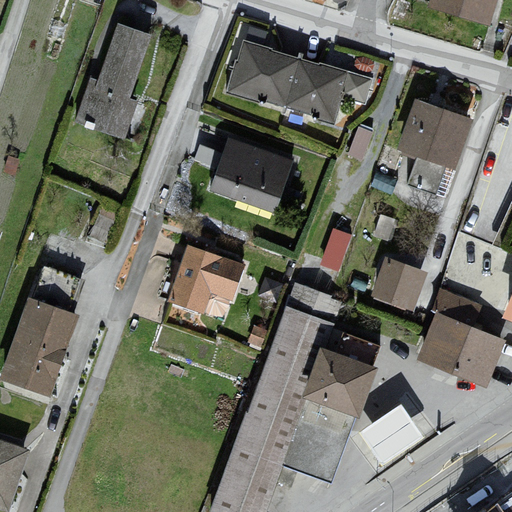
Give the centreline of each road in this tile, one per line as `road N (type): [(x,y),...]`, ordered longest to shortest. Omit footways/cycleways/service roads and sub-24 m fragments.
road 1 (unknown): [(58,511),(148,228)]
road 2 (residential): [(250,0),(511,79)]
road 3 (tertiary): [(511,415),(373,511)]
